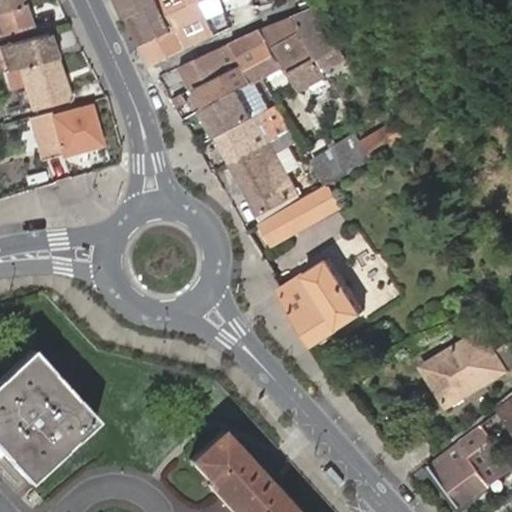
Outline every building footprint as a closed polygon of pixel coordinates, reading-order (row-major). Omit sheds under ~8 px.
[(0,0),(0,9),(24,4),(23,0),(0,0)] [(121,0),(128,14),(161,0),(121,0)] [(161,0),(128,14),(142,46),(179,29),(166,0),(161,0)] [(166,0),(179,29),(193,23),(202,41),(216,35),(202,3),(208,0),(166,0)] [(323,6),(332,24),(341,19),(337,0),(323,6)] [(0,35),(32,27),(24,4),(0,9),(0,35)] [(295,17),(324,69),(346,56),(339,45),(342,43),(332,24),(323,6),(295,17)] [(298,83),(324,69),(295,17),(270,27),(290,69),(298,83)] [(193,23),(179,29),(187,48),(202,41),(193,23)] [(179,29),(142,46),(153,63),(187,48),(179,29)] [(241,62),(251,82),(265,75),(281,65),(263,30),(231,43),(241,62)] [(10,64),(10,66),(57,57),(48,33),(0,42),(0,58),(2,66),(10,64)] [(201,83),(241,62),(231,43),(177,65),(189,90),(201,83)] [(57,57),(10,66),(14,84),(26,81),(32,110),(72,100),(57,57)] [(244,86),(251,82),(241,62),(201,83),(212,103),(235,91),(241,88),(244,86)] [(212,103),(201,83),(189,90),(193,98),(194,101),(199,110),(212,103)] [(171,89),(175,97),(187,91),(182,84),(171,89)] [(241,88),(235,91),(250,117),(255,114),(259,113),(244,86),(241,88)] [(172,99),(176,107),(193,98),(189,90),(187,91),(175,97),(172,99)] [(250,117),(235,91),(212,103),(199,110),(214,137),(250,117)] [(52,117),(51,112),(32,117),(35,126),(53,122),(63,155),(102,144),(91,106),(52,117)] [(237,158),(270,140),(255,114),(250,117),(214,137),(228,163),(237,158)] [(374,154),(404,136),(394,121),(365,139),(374,154)] [(53,122),(35,126),(44,157),(62,152),(53,122)] [(276,152),(301,138),(294,126),(270,140),(237,158),(228,163),(258,216),(299,193),(276,152)] [(365,139),(361,132),(334,147),(347,169),(374,154),(365,139)] [(347,169),(334,147),(313,159),(326,182),(347,169)] [(326,187),(294,205),(304,225),(336,206),(326,187)] [(304,225),(294,205),(261,224),(272,243),(304,225)] [(333,258),(284,288),(280,291),(315,343),(320,339),(367,310),(333,258)] [(448,405),(506,370),(481,330),(423,366),(448,405)] [(0,383),(0,448),(30,480),(98,416),(37,350),(0,383)] [(511,428),(511,401),(499,410),(511,428)] [(511,459),(481,424),(431,460),(460,503),(511,467),(511,459)] [(205,484),(231,511),(297,511),(222,430),(189,460),(209,481),(205,484)] [(427,436),(400,456),(409,468),(435,448),(427,436)]
